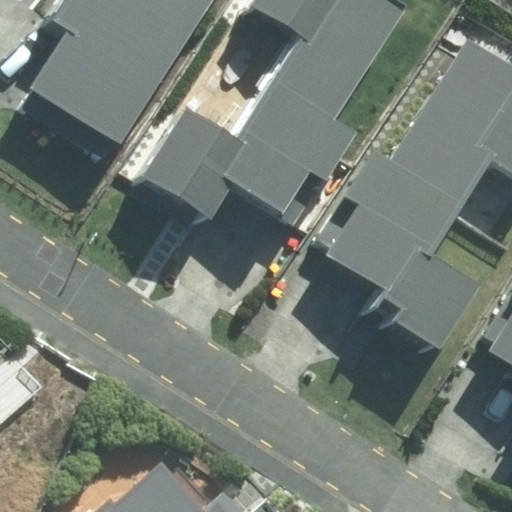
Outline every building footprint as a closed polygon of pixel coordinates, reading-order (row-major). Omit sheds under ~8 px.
[(64,107),(132,148),(224,0),(88,0),(37,84),(67,103),(64,107)] [(297,35),(238,138),(200,115),(156,188),(223,228),(247,188),(298,217),(414,16),(384,0),(262,0),(256,11),(297,35)] [(360,310),(439,350),(476,278),(427,253),(479,167),(511,186),(511,68),(466,41),(332,266),(370,289),(360,310)] [(511,329),(501,348),(511,354),(511,329)] [(213,511),(161,449),(85,511),(213,511)]
